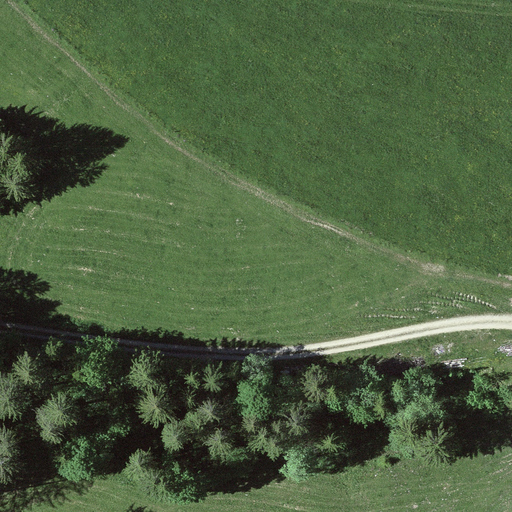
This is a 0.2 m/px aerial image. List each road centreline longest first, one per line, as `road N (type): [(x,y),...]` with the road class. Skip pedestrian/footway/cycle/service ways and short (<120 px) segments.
road 1 (track): [(10,0),(223,175),(348,229),(511,279)]
road 2 (track): [(0,328),(210,359),(290,357),(424,337),(511,337)]
